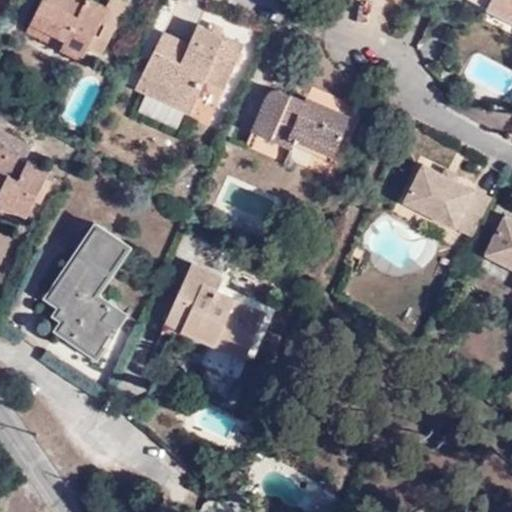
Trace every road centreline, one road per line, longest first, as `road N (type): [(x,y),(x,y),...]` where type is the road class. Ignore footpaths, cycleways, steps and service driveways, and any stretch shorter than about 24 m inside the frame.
road 1 (unknown): [(0,354),(130,423),(170,302)]
road 2 (residential): [(410,54),(431,112),(511,151)]
road 3 (residential): [(272,0),(410,54)]
road 4 (residential): [(0,400),(80,511)]
